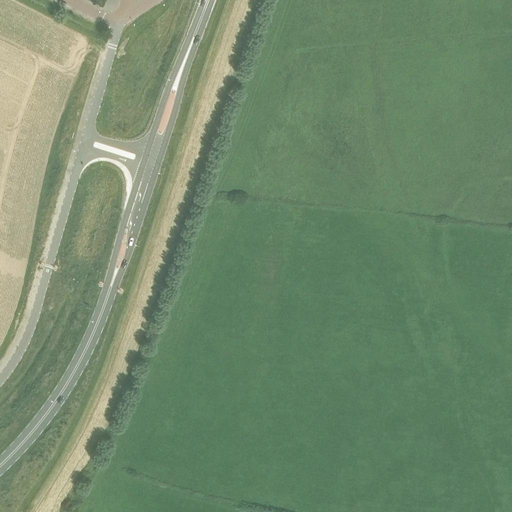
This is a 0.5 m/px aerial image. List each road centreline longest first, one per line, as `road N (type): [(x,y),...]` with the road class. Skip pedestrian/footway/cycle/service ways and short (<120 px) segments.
road 1 (unclassified): [(0,381),(22,347),(83,149)]
road 2 (tertiary): [(0,465),(75,368),(110,287)]
road 3 (tertiary): [(110,287),(159,163)]
road 4 (tertiary): [(141,166),(110,287)]
road 5 (unclassified): [(88,134),(118,14)]
